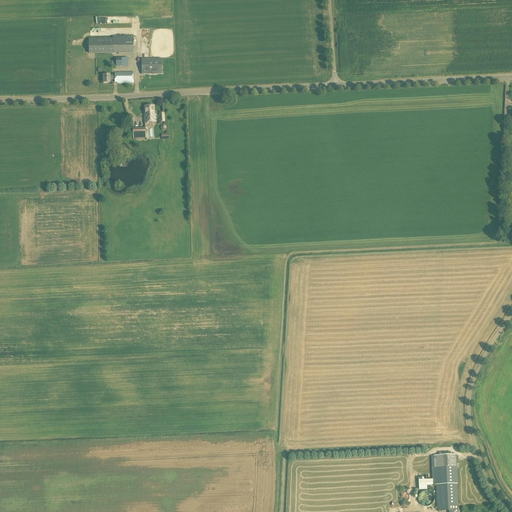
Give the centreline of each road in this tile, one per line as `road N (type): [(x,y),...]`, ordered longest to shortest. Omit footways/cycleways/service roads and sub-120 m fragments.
road 1 (tertiary): [(12,100),(334,85)]
road 2 (unclassified): [(509,511),(485,474),(467,411),(483,358),(511,313)]
road 3 (tertiary): [(511,77),(334,85)]
